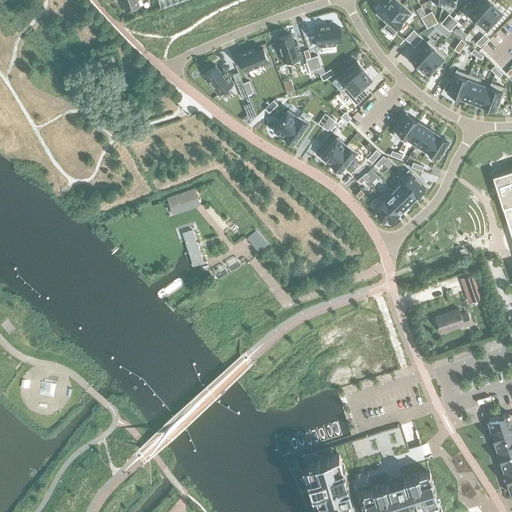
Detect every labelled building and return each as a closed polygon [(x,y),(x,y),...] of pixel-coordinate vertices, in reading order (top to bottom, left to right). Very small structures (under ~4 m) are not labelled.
[(140,6),(137,0),(121,0),(125,11),(140,6)] [(385,3),(403,20),(404,19),(404,20),(411,11),(398,0),(388,0),(386,3),(385,3)] [(443,0),(442,6),(453,9),(455,0),(443,0)] [(481,0),(467,16),(475,23),(474,25),(475,25),(494,3),(490,0),(481,0)] [(385,3),(377,12),(387,22),(383,26),(393,35),(398,30),(396,29),(403,20),(385,3)] [(494,3),(475,25),(484,33),(503,12),(494,4),(495,4),(494,3)] [(431,10),(426,14),(432,24),(433,24),(438,21),(431,10)] [(449,13),(440,23),(445,27),(453,17),(449,13)] [(426,14),(421,17),(427,28),(432,24),(426,14)] [(453,17),(445,27),(450,31),(458,21),(453,17)] [(438,21),(433,24),(446,36),(450,32),(442,24),(438,21)] [(332,25),(315,26),(317,44),(318,44),(318,46),(336,44),(336,42),(342,42),(341,39),(342,39),(341,27),(332,28),(332,25)] [(414,29),(405,38),(410,42),(418,33),(414,29)] [(280,37),(277,38),(284,62),(286,61),(287,63),(295,61),(300,59),(299,57),(301,56),(296,40),(293,41),(290,33),(280,37)] [(418,33),(410,42),(414,47),(423,37),(418,33)] [(485,33),(476,42),(480,46),(489,38),(485,33)] [(461,38),(454,49),(459,52),(466,42),(461,38)] [(429,39),(410,59),(419,67),(438,47),(429,39)] [(438,47),(419,67),(420,67),(428,75),(446,55),(438,48),(438,47)] [(254,48),(238,54),(245,71),(268,61),(267,58),(263,48),(255,51),(254,48)] [(317,55),(311,57),(316,69),(322,67),(317,55)] [(311,57),(306,59),(310,71),(316,69),(311,57)] [(357,60),(338,77),(346,85),(343,88),(343,89),(365,69),(357,60)] [(206,71),(204,73),(219,93),(221,92),(222,94),(229,89),(233,86),(231,84),(233,83),(223,69),(220,71),(215,64),(206,71)] [(330,68),(320,75),(323,80),(334,73),(330,68)] [(365,69),(343,89),(356,104),(368,93),(363,87),(372,79),(365,70),(365,69)] [(456,69),(447,92),(460,97),(469,74),(456,69)] [(469,74),(460,97),(471,101),(480,78),(469,74)] [(480,78),(471,101),(483,105),(491,82),(490,84),(480,80),(481,78),(480,78)] [(249,80),(243,83),(248,94),(254,92),(249,80)] [(491,82),(483,105),(496,110),(504,87),(491,82)] [(243,83),(237,85),(242,97),(245,95),(248,94),(243,83)] [(248,114),(243,119),(248,123),(257,115),(248,94),(245,95),(248,103),(244,104),(248,113),(248,114)] [(274,99),(265,108),(269,112),(278,104),(274,99)] [(288,109),(274,129),(283,136),(283,137),(284,137),(299,115),(298,115),(288,109)] [(345,111),(341,115),(347,121),(351,117),(345,111)] [(325,113),(318,123),(323,126),(330,116),(325,113)] [(406,113),(393,134),(404,141),(418,121),(406,113)] [(299,115),(284,137),(294,144),(309,122),(299,115)] [(330,116),(323,126),(328,130),(335,120),(330,116)] [(418,121),(404,141),(405,142),(407,137),(417,144),(428,127),(422,123),(418,121)] [(428,127),(417,144),(427,150),(438,134),(428,127)] [(438,134),(427,150),(439,158),(449,141),(438,134)] [(337,136),(321,155),(330,163),(330,164),(347,144),(347,143),(346,144),(337,136)] [(347,144),(330,164),(340,172),(357,152),(347,144)] [(376,149),(368,158),(372,162),(381,153),(376,149)] [(408,169),(399,179),(416,196),(426,186),(408,169)] [(511,228),(511,169),(493,175),(497,187),(498,190),(511,225),(511,228)] [(390,187),(408,204),(416,196),(399,179),(398,179),(400,181),(396,184),(392,188),(390,187)] [(390,187),(382,196),(399,213),(408,204),(390,187)] [(194,188),(175,195),(181,210),(200,204),(194,188)] [(385,199),(375,209),(379,212),(377,214),(384,221),(386,219),(389,223),(399,213),(382,196),(381,196),(385,199)] [(192,227),(181,231),(185,244),(191,266),(200,263),(203,262),(192,227)] [(259,251),(268,243),(256,229),(247,237),(259,251)] [(477,287),(472,273),(461,277),(466,291),(477,287)] [(468,311),(461,313),(459,308),(435,316),(441,332),(464,324),(465,327),(472,324),(468,311)] [(511,413),(510,414),(509,412),(499,415),(489,418),(490,420),(489,420),(492,431),(511,424),(511,413)] [(511,424),(492,431),(495,442),(511,436),(511,424)] [(303,456),(302,456),(308,476),(308,477),(313,492),(319,511),(419,511),(441,505),(439,500),(430,470),(427,461),(426,460),(425,457),(425,456),(421,444),(420,444),(415,446),(408,448),(401,425),(351,440),(303,456)] [(511,436),(495,442),(498,451),(498,452),(511,447),(511,436)] [(511,458),(511,447),(498,452),(501,462),(511,458)] [(511,470),(511,458),(501,462),(502,463),(504,471),(505,472),(504,472),(505,473),(511,470)]
